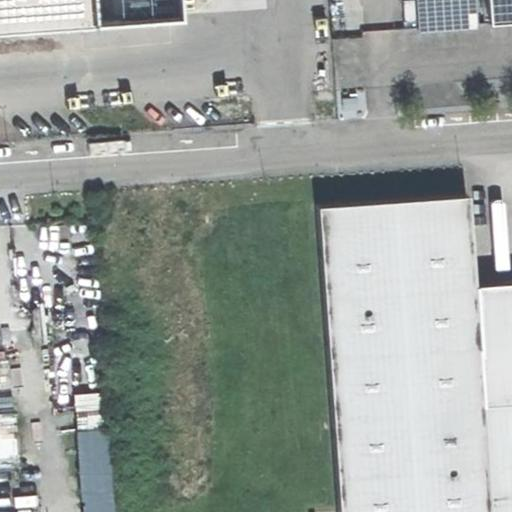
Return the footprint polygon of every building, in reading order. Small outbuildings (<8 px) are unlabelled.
[(167,0),(0,0),(0,33),(169,22),(167,0)] [(421,0),(422,23),(480,19),(477,0),(421,0)] [(511,0),(491,0),(493,18),(511,16),(511,0)] [(467,190),(319,198),(340,511),(511,511),(511,277),(472,280),(467,190)] [(80,424),(84,511),(116,511),(112,422),(80,424)] [(0,449),(18,450),(18,433),(0,432),(0,449)]
